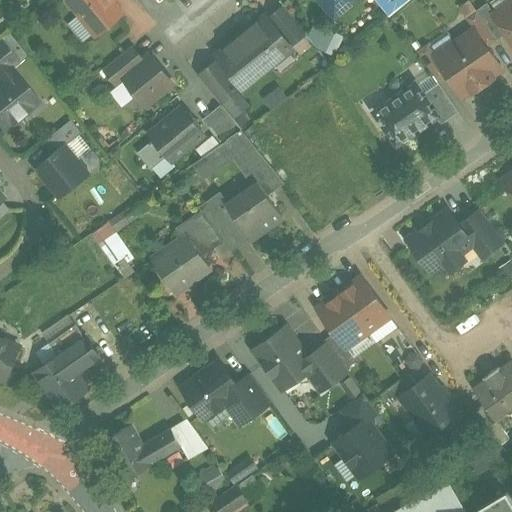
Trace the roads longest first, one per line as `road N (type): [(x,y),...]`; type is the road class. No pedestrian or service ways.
road 1 (residential): [(511,119),(39,443)]
road 2 (residential): [(0,275),(28,256),(41,230),(36,203),(0,155)]
